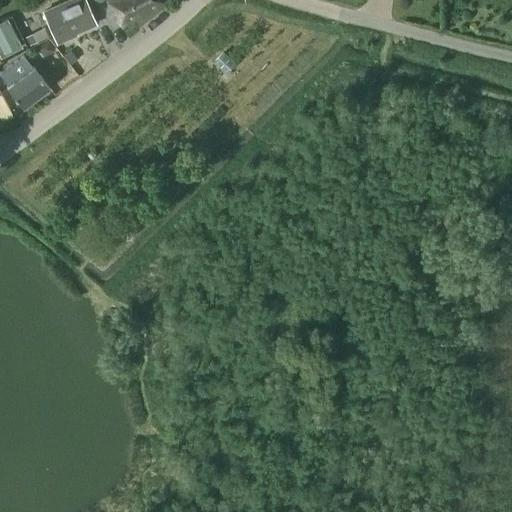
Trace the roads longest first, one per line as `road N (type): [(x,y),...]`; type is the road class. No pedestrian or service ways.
road 1 (unclassified): [(0,158),(200,0)]
road 2 (unclassified): [(365,21),(511,57)]
